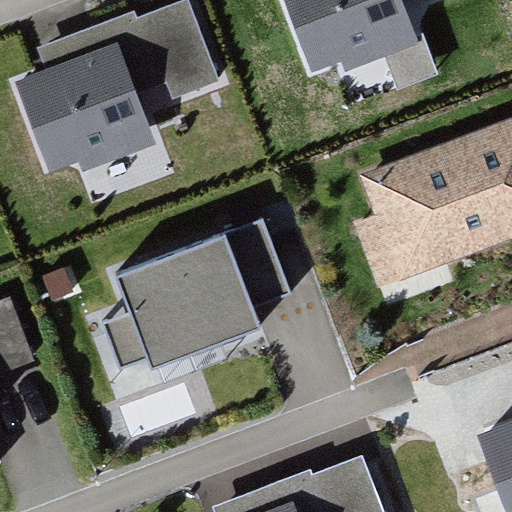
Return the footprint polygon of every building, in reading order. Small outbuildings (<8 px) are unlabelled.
[(219,83),(186,0),(137,19),(134,11),(36,49),(45,71),(13,84),(49,174),(78,163),(81,173),(154,145),(134,94),(166,82),(173,101),(219,83)] [(283,0),(312,72),(341,61),(344,71),(383,56),(396,90),(439,73),(423,32),(415,35),(400,0),(283,0)] [(511,236),(511,116),(360,174),(375,215),(352,224),(377,288),(511,236)] [(290,293),(261,218),(115,273),(131,314),(103,324),(119,368),(148,357),(152,368),(260,327),(252,307),(290,293)] [(511,511),(511,422),(476,436),(506,511),(511,511)] [(312,474),(310,469),(212,507),(214,511),(383,511),(361,455),(312,474)]
